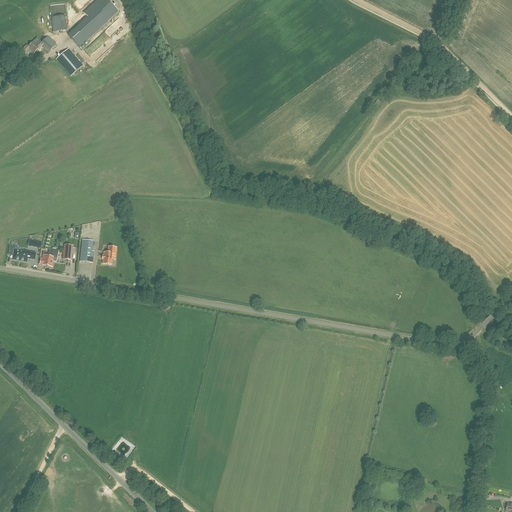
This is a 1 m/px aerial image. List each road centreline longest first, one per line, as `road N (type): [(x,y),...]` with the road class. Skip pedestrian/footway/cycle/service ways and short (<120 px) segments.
road 1 (unclassified): [(0,268),(465,344)]
road 2 (tertiary): [(151,511),(0,365)]
road 3 (unclassified): [(476,511),(488,408),(465,344)]
